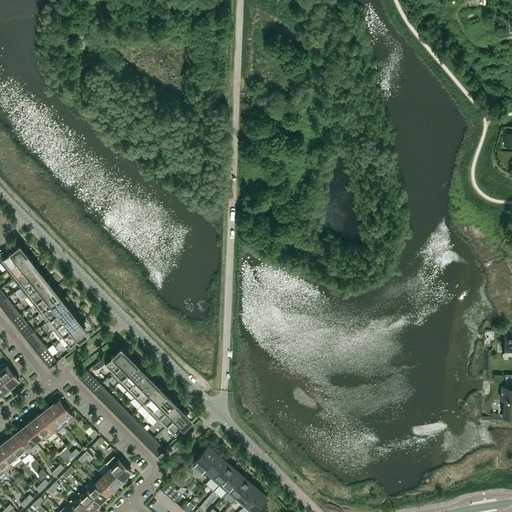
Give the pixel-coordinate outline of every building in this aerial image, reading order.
[(470,9),(482,5),(480,0),(469,4),(470,9)] [(0,261),(7,270),(27,254),(20,245),(6,254),(3,250),(0,251),(0,261)] [(13,278),(34,262),(27,254),(7,270),(13,278)] [(20,287),(40,271),(34,262),(13,278),(20,287)] [(27,295),(47,279),(40,271),(20,287),(27,295)] [(33,304),(54,288),(47,279),(27,295),(33,304)] [(40,312),(60,296),(54,288),(33,304),(40,312)] [(47,321),(67,305),(60,296),(40,312),(47,321)] [(6,311),(13,306),(11,302),(4,308),(6,311)] [(53,329),(74,313),(67,305),(47,321),(53,329)] [(9,314),(16,309),(13,306),(6,311),(9,314)] [(60,338),(80,322),(74,313),(53,329),(60,338)] [(32,324),(35,329),(44,322),(40,317),(32,324)] [(20,328),(27,323),(24,319),(17,325),(20,328)] [(70,344),(87,331),(80,322),(60,338),(64,336),(70,344)] [(22,331),(29,326),(27,323),(20,328),(22,331)] [(33,345),(40,340),(38,336),(30,342),(33,345)] [(502,352),(502,356),(511,356),(511,336),(503,336),(503,340),(502,352)] [(35,348),(43,343),(40,340),(33,345),(35,348)] [(52,349),(57,357),(65,352),(60,344),(52,349)] [(111,374),(130,356),(122,348),(111,356),(108,352),(97,361),(100,366),(105,362),(114,370),(111,373),(111,374)] [(49,367),(57,361),(53,355),(45,362),(49,367)] [(119,381),(137,363),(130,356),(111,374),(119,381)] [(18,380),(4,361),(0,363),(0,374),(9,387),(18,380)] [(126,389),(144,371),(137,363),(119,381),(126,389)] [(84,382),(92,374),(87,369),(78,376),(84,382)] [(134,396),(152,378),(144,371),(126,389),(134,396)] [(9,387),(0,374),(0,391),(1,393),(9,387)] [(503,414),(511,414),(511,374),(505,374),(504,385),(501,385),(501,397),(504,397),(503,414)] [(141,404),(160,386),(152,378),(134,396),(141,404)] [(96,394),(104,386),(101,383),(93,391),(96,394)] [(149,412),(167,394),(160,386),(141,404),(149,412)] [(159,416),(175,401),(167,394),(149,412),(157,420),(160,417),(159,416)] [(108,406),(116,399),(114,396),(106,404),(108,406)] [(71,413),(57,399),(49,406),(64,425),(75,417),(71,413)] [(111,409),(119,401),(116,399),(108,406),(111,409)] [(167,424),(182,409),(175,401),(159,416),(160,417),(167,424)] [(64,425),(49,406),(40,412),(55,431),(56,431),(64,425)] [(182,425),(190,417),(182,409),(167,424),(175,432),(177,434),(178,435),(185,428),(185,427),(184,427),(182,425)] [(124,422),(131,414),(129,411),(121,419),(124,422)] [(55,431),(40,412),(32,419),(46,438),(55,431)] [(126,424),(134,416),(131,414),(124,422),(126,424)] [(98,418),(92,424),(98,429),(103,423),(98,418)] [(46,438),(32,419),(23,426),(38,444),(36,441),(43,435),(46,438)] [(38,444),(23,426),(15,432),(29,451),(38,444)] [(139,437),(147,429),(144,427),(136,434),(139,437)] [(93,438),(98,433),(97,431),(94,429),(89,434),(93,438)] [(141,440),(149,432),(147,429),(139,437),(141,440)] [(15,432),(6,439),(18,455),(22,459),(30,452),(29,451),(15,432)] [(100,444),(104,440),(105,439),(102,436),(101,435),(96,440),(100,444)] [(18,455),(6,439),(0,443),(0,448),(10,461),(18,455)] [(157,456),(165,448),(160,443),(153,451),(157,456)] [(193,461),(202,470),(217,453),(208,444),(193,461)] [(75,456),(80,451),(76,447),(71,452),(75,456)] [(13,465),(10,461),(0,448),(0,466),(1,468),(4,472),(7,476),(11,473),(7,469),(13,465)] [(66,457),(70,460),(75,456),(71,452),(66,457)] [(211,477),(225,460),(217,453),(202,470),(211,477)] [(130,471),(118,458),(110,466),(122,479),(130,471)] [(219,484),(233,467),(225,460),(211,477),(219,484)] [(59,471),(64,466),(61,463),(56,467),(59,471)] [(170,473),(183,468),(181,463),(169,468),(170,473)] [(122,479),(110,466),(102,474),(115,486),(122,479)] [(55,476),(59,471),(56,467),(51,472),(55,476)] [(227,491),(242,474),(233,467),(219,484),(227,491)] [(115,486),(102,474),(95,481),(92,478),(107,494),(115,486)] [(235,498),(250,481),(242,474),(227,491),(235,498)] [(44,486),(49,482),(45,478),(40,483),(44,486)] [(107,494),(92,478),(84,486),(99,502),(107,494)] [(173,486),(167,481),(160,488),(161,489),(167,494),(173,486)] [(243,505),(258,488),(250,481),(235,498),(243,505)] [(44,486),(40,483),(36,487),(39,491),(44,486)] [(99,502),(84,486),(86,489),(79,496),(92,509),(99,502)] [(258,488),(243,505),(251,511),(266,496),(258,488)] [(28,502),(33,497),(30,493),(25,498),(28,502)] [(88,511),(92,509),(79,496),(72,504),(69,501),(79,511),(88,511)] [(24,506),(28,502),(25,498),(20,503),(24,506)] [(79,511),(69,501),(61,509),(63,511),(79,511)] [(9,511),(14,506),(10,503),(5,508),(9,511)]
